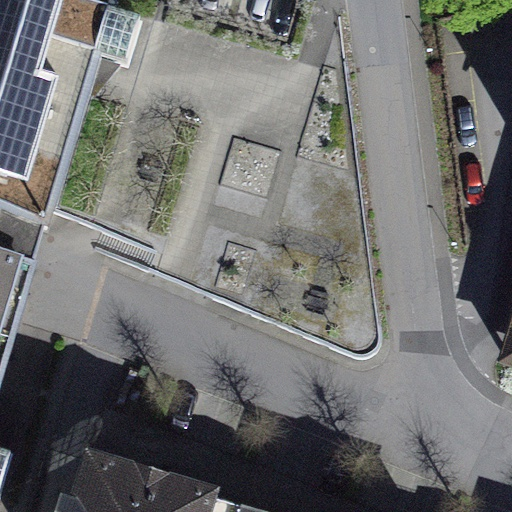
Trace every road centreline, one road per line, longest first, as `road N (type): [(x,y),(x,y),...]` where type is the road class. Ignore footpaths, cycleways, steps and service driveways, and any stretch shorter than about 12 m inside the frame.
road 1 (residential): [(431,416),(377,0)]
road 2 (residential): [(62,263),(431,416)]
